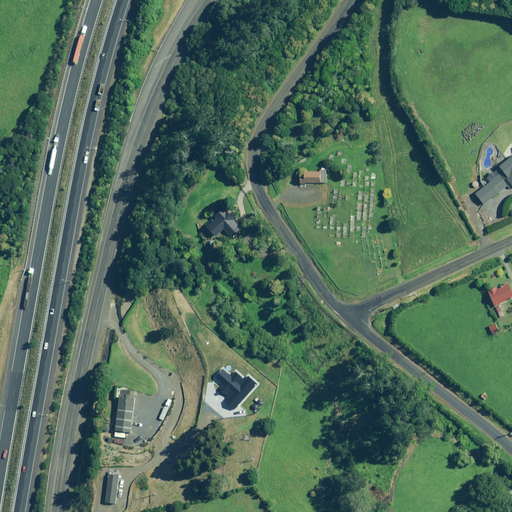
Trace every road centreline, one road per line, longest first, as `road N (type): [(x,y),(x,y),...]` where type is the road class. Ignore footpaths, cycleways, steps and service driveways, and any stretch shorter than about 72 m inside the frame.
road 1 (secondary): [(57,511),(85,350),(136,150),(163,79),(211,0)]
road 2 (motorway): [(122,0),(76,180),(18,511)]
road 3 (motorway): [(0,471),(62,122),(95,0)]
road 4 (tertiary): [(349,316),(264,201),(255,166),(264,125),(349,0)]
road 5 (tertiary): [(511,449),(349,316)]
road 6 (unclassified): [(511,240),(349,316)]
